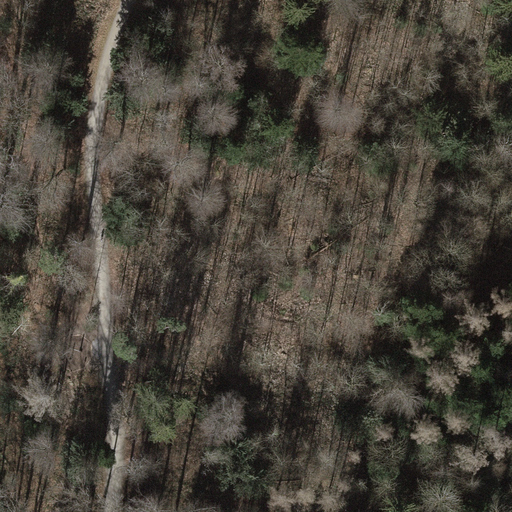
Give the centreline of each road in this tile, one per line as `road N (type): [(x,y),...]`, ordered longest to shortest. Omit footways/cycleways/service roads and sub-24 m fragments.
road 1 (track): [(130,0),(96,104),(112,511)]
road 2 (track): [(114,441),(212,445),(276,469)]
